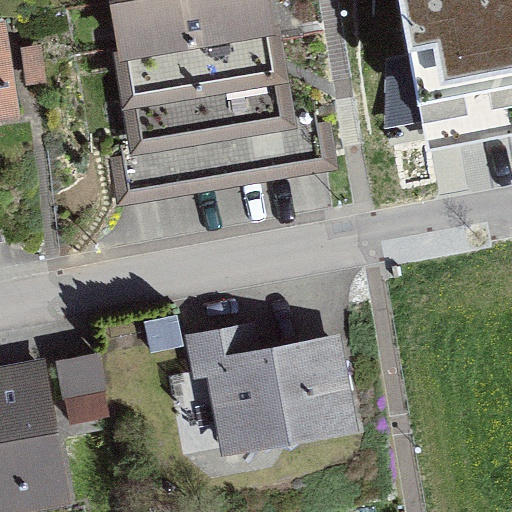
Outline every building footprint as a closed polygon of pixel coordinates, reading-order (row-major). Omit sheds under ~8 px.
[(265,16),(262,0),(115,0),(124,49),(267,25),(265,16)] [(303,33),(297,0),(262,0),(265,16),(267,25),(124,49),(131,95),(275,71),(269,40),(303,33)] [(511,0),(400,0),(420,100),(511,82),(511,0)] [(0,110),(10,108),(0,41),(0,110)] [(275,71),(131,95),(137,126),(139,141),(282,117),(280,102),(275,71)] [(322,157),(312,97),(280,102),(282,117),(139,141),(137,126),(117,129),(127,190),(322,157)] [(349,422),(335,343),(255,358),(249,326),(190,336),(196,370),(211,368),(225,445),(349,422)] [(69,422),(107,415),(96,354),(58,361),(69,422)] [(0,493),(62,482),(41,375),(0,382),(0,493)]
